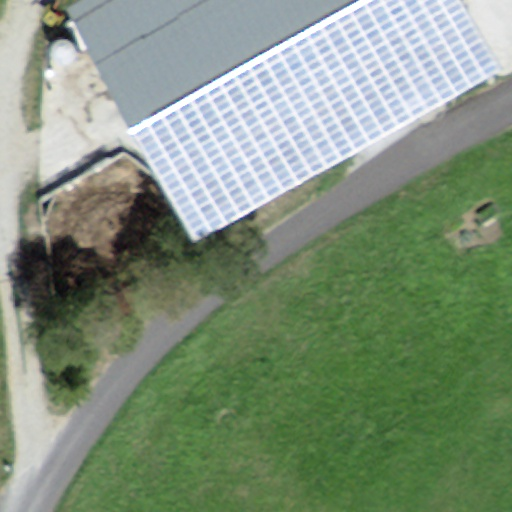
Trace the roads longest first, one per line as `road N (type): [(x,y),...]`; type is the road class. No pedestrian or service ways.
road 1 (residential): [(32,511),(43,486),(146,351),(342,199),(511,100)]
road 2 (track): [(43,486),(9,195),(24,34),(41,0)]
